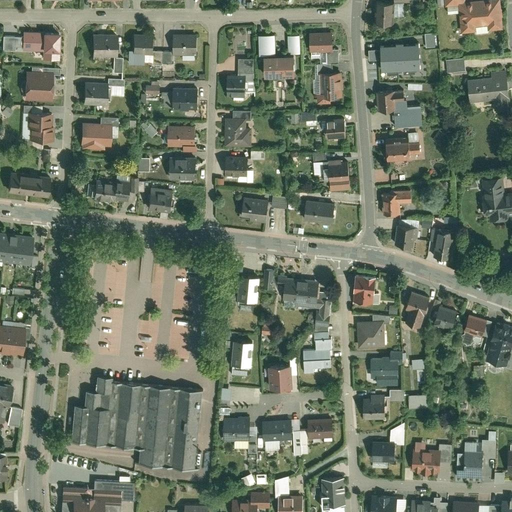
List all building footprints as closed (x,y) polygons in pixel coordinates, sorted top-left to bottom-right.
[(502,29),(499,0),(481,0),(464,1),(464,0),(436,0),(437,5),(444,5),(444,6),(457,5),(459,33),(475,32),(474,26),(487,25),(487,31),(502,29)] [(393,2),(375,1),(374,21),(392,22),(392,16),(393,2)] [(393,2),(392,16),(403,16),(403,2),(393,2)] [(24,45),(24,49),(43,49),(43,57),(60,57),(60,31),(24,31),(24,36),(24,45)] [(331,31),(308,32),(308,50),(324,50),(324,51),(325,51),(331,51),(331,48),(331,31)] [(172,52),(172,55),(195,55),(196,34),(172,33),(172,52)] [(115,34),(91,34),(91,59),(113,59),(113,58),(115,58),(115,34)] [(152,34),(132,34),(131,54),(149,55),(151,55),(151,51),(152,34)] [(263,55),(274,55),(273,34),(257,35),(258,55),(263,55)] [(435,34),(424,35),(425,44),(435,43),(435,34)] [(24,45),(24,36),(3,35),(3,49),(15,49),(15,44),(24,45)] [(286,35),(286,54),(293,54),(299,54),(298,35),(286,35)] [(399,42),(371,44),(373,64),(390,63),(389,53),(399,52),(399,42)] [(331,51),(325,51),(326,64),(331,64),(337,63),(336,48),(331,48),(331,51)] [(162,51),(151,51),(151,55),(149,55),(149,64),(162,65),(162,64),(162,51)] [(172,52),(162,51),(162,64),(171,64),(172,55),(172,52)] [(274,55),(263,55),(263,77),(293,76),(293,54),(286,54),(274,55)] [(121,73),(121,58),(115,58),(113,58),(113,59),(112,72),(121,73)] [(252,58),(237,58),(237,75),(244,76),(244,80),(252,80),(252,58)] [(464,71),(463,58),(444,60),(446,73),(464,71)] [(319,72),(331,72),(331,64),(326,64),(316,64),(316,72),(319,72)] [(40,68),(40,72),(52,73),(52,76),(58,76),(59,68),(40,68)] [(25,71),(25,80),(19,84),(18,88),(19,94),(24,97),(24,101),(51,102),(52,76),(52,73),(40,72),(25,71)] [(341,96),(340,72),(331,72),(319,72),(320,93),(315,93),(315,104),(328,104),(328,97),(341,96)] [(489,78),(466,80),(468,102),(493,99),(494,110),(509,109),(506,72),(489,73),(489,78)] [(237,75),(226,75),(225,97),(244,97),(244,80),(244,76),(237,75)] [(106,83),(106,86),(122,88),(123,79),(106,78),(106,83)] [(83,81),(82,104),(105,106),(106,86),(106,83),(83,81)] [(198,108),(199,87),(175,86),(175,91),(163,90),(163,97),(165,97),(165,104),(175,104),(174,108),(198,108)] [(405,89),(375,91),(376,109),(393,108),(406,108),(406,106),(405,89)] [(406,108),(393,108),(394,127),(420,125),(419,106),(406,106),(406,108)] [(231,111),(231,118),(244,118),(244,121),(249,121),(249,111),(231,111)] [(304,125),(316,124),(315,112),(296,112),(297,122),(303,121),(304,125)] [(50,126),(51,114),(40,113),(27,113),(27,127),(29,127),(28,140),(30,140),(42,140),(52,141),(53,126),(50,126)] [(99,117),(99,124),(110,125),(110,128),(116,128),(117,118),(99,117)] [(344,136),(343,117),(325,118),(326,138),(344,136)] [(224,118),(224,146),(250,146),(250,126),(244,126),(244,121),(244,118),(231,118),(224,118)] [(143,130),(150,138),(156,132),(149,124),(149,125),(145,120),(139,125),(143,130)] [(102,148),(109,148),(110,128),(110,125),(99,124),(81,123),(80,146),(84,147),(84,149),(102,150),(102,148)] [(194,124),(169,124),(169,144),(183,145),(183,152),(196,152),(196,143),(193,143),(194,124)] [(408,143),(416,142),(416,132),(407,132),(408,139),(408,143)] [(385,161),(411,159),(410,154),(419,154),(418,142),(416,142),(408,143),(408,139),(384,141),(385,161)] [(41,149),(42,140),(30,140),(29,148),(36,148),(41,149)] [(41,149),(36,148),(36,156),(49,157),(50,149),(41,149)] [(225,175),(246,176),(247,155),(225,154),(225,175)] [(170,178),(195,178),(195,168),(198,168),(198,157),(171,156),(170,178)] [(136,169),(136,171),(148,171),(148,158),(136,158),(136,169)] [(328,171),(348,170),(347,162),(342,162),(342,159),(327,160),(327,161),(311,162),(312,175),(323,174),(323,179),(329,179),(328,171)] [(329,190),(350,189),(349,170),(348,170),(328,171),(329,179),(329,190)] [(8,192),(48,196),(50,176),(10,172),(8,192)] [(501,176),(481,178),(483,195),(481,195),(483,216),(488,216),(488,220),(507,219),(507,212),(511,211),(511,191),(503,193),(501,176)] [(93,199),(112,201),(112,200),(126,201),(129,182),(128,182),(116,180),(113,180),(113,181),(96,179),(93,199)] [(152,186),(150,208),(172,211),(175,188),(152,186)] [(394,193),(380,194),(381,216),(398,216),(398,202),(410,202),(410,190),(394,190),(394,193)] [(250,221),(265,223),(268,199),(243,196),(241,217),(250,218),(250,221)] [(286,197),(272,196),(271,207),(288,208),(286,197)] [(303,221),(331,224),(334,203),(305,200),(303,221)] [(421,222),(421,229),(430,230),(431,221),(422,220),(421,222)] [(397,225),(396,225),(393,244),(412,246),(413,239),(415,240),(416,232),(417,228),(416,227),(397,225)] [(33,234),(0,231),(0,259),(31,262),(32,253),(33,234)] [(449,260),(453,233),(437,231),(435,242),(433,258),(449,260)] [(239,302),(256,304),(259,276),(241,275),(239,302)] [(375,277),(354,275),(352,301),(371,303),(373,303),(374,294),(375,277)] [(318,308),(317,313),(315,313),(314,326),(327,327),(329,327),(329,314),(328,314),(330,292),(319,292),(316,291),(317,280),(306,279),(307,277),(296,276),(296,278),(284,277),(282,299),(293,300),(292,305),(318,308)] [(429,297),(409,291),(404,309),(409,310),(405,323),(420,327),(429,297)] [(457,311),(439,305),(432,323),(451,329),(457,311)] [(373,314),(372,322),(382,321),(382,323),(388,323),(389,316),(373,314)] [(486,320),(468,314),(463,331),(481,337),(482,332),(486,320)] [(486,320),(482,332),(487,333),(491,321),(486,320)] [(269,336),(272,323),(262,321),(259,334),(269,336)] [(372,322),(356,322),(357,347),(383,347),(382,323),(382,321),(372,322)] [(511,338),(511,326),(496,322),(486,353),(506,359),(511,338)] [(23,328),(0,324),(0,353),(20,356),(22,340),(23,328)] [(327,327),(314,326),(313,339),(314,339),(327,338),(327,327)] [(314,339),(315,349),(329,349),(332,349),(331,338),(327,338),(314,339)] [(236,339),(233,365),(252,367),(254,341),(236,339)] [(312,368),(330,367),(329,349),(315,349),(302,350),(303,372),(312,371),(312,368)] [(389,352),(389,358),(397,358),(397,361),(401,361),(401,351),(389,352)] [(389,358),(370,358),(371,377),(376,377),(376,386),(397,386),(397,361),(397,358),(389,358)] [(291,364),(271,365),(272,390),(292,389),(291,364)] [(112,378),(95,377),(94,391),(89,390),(84,390),(83,405),(71,404),(68,440),(140,446),(139,463),(196,468),(203,389),(111,382),(112,378)] [(12,385),(0,382),(0,418),(2,419),(6,402),(8,403),(12,385)] [(222,385),(222,397),(231,397),(231,386),(222,385)] [(389,396),(384,396),(384,400),(405,401),(405,390),(389,389),(389,396)] [(408,393),(409,406),(429,405),(428,392),(408,393)] [(363,397),(362,418),(383,418),(384,400),(384,396),(384,394),(370,394),(370,397),(363,397)] [(19,425),(21,407),(11,406),(8,423),(19,425)] [(492,415),(491,426),(506,426),(506,416),(492,415)] [(307,430),(307,438),(331,438),(331,417),(307,417),(307,430)] [(249,418),(224,418),(224,438),(249,438),(249,434),(249,418)] [(292,431),(291,418),(262,419),(262,440),(292,439),(292,431)] [(390,430),(389,443),(394,443),(394,444),(403,445),(403,423),(390,430)] [(300,431),(300,445),(300,455),(308,454),(307,438),(307,430),(300,431)] [(300,431),(292,431),(292,439),(292,445),(300,445),(300,431)] [(483,449),(482,454),(495,455),(496,439),(483,438),(483,449)] [(389,443),(371,442),(371,462),(393,463),(394,444),(394,443),(389,443)] [(439,448),(438,459),(451,459),(451,442),(439,442),(439,448)] [(413,447),(412,469),(438,470),(438,459),(439,448),(413,447)] [(457,449),(456,474),(482,475),(482,454),(483,449),(457,449)] [(495,470),(494,481),(504,481),(505,470),(495,470)] [(257,472),(258,481),(267,481),(266,471),(257,472)] [(246,484),(255,481),(252,472),(242,475),(246,484)] [(279,496),(289,496),(289,475),(274,479),(275,498),(279,498),(279,496)] [(343,477),(323,478),(323,496),(322,496),(322,510),(329,510),(330,510),(330,507),(344,506),(343,477)] [(92,481),(92,488),(119,489),(119,502),(134,502),(134,482),(92,481)] [(61,511),(118,511),(119,502),(119,489),(92,488),(63,487),(61,511)] [(252,491),(252,499),(259,499),(259,507),(269,507),(269,491),(252,491)] [(371,493),(370,511),(395,511),(396,494),(371,493)] [(434,495),(434,500),(437,500),(436,511),(446,511),(447,499),(440,499),(440,495),(434,495)] [(302,511),(303,496),(289,496),(279,496),(279,498),(279,511),(302,511)] [(208,504),(208,511),(218,511),(219,497),(208,497),(208,504)] [(454,498),(452,511),(477,511),(478,499),(454,498)] [(232,499),(232,511),(258,511),(259,507),(259,499),(252,499),(232,499)] [(434,500),(412,499),(411,511),(436,511),(437,500),(434,500)] [(501,503),(500,511),(511,511),(511,499),(502,499),(501,503)] [(490,502),(488,511),(500,511),(501,503),(490,502)]
